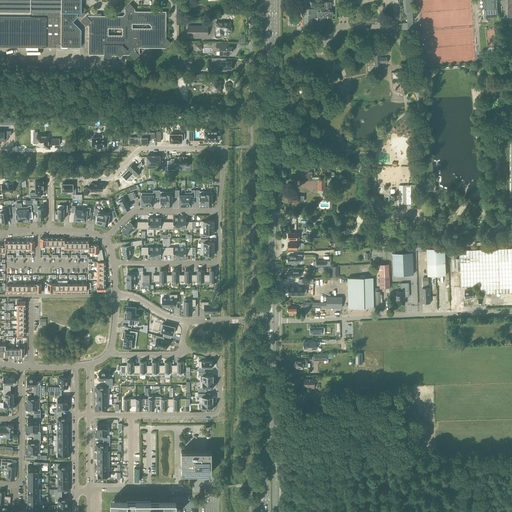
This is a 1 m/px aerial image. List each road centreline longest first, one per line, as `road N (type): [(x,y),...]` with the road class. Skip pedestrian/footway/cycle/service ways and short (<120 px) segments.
road 1 (residential): [(49,229),(52,180),(109,178),(142,148),(220,148),(218,210)]
road 2 (residential): [(181,348),(218,359),(217,412),(88,415)]
road 3 (secondary): [(268,321),(265,511)]
road 4 (secondary): [(274,511),(273,321)]
road 5 (unclassified): [(273,321),(457,313)]
road 6 (secondary): [(271,289),(271,127)]
road 7 (residential): [(218,210),(213,262),(113,263)]
road 8 (residential): [(251,0),(251,108),(271,127)]
road 9 (residential): [(218,210),(132,211),(104,239)]
